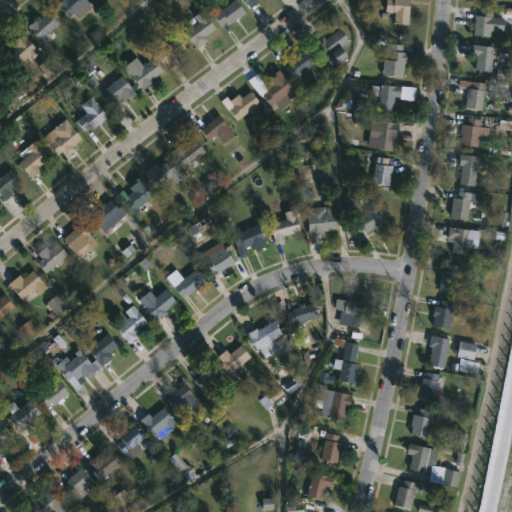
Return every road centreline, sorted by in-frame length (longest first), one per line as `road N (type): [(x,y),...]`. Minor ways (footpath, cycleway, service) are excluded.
road 1 (residential): [(444,0),(410,270),(360,511)]
road 2 (residential): [(410,270),(326,266),(252,290),(0,491)]
road 3 (residential): [(321,0),(0,252)]
